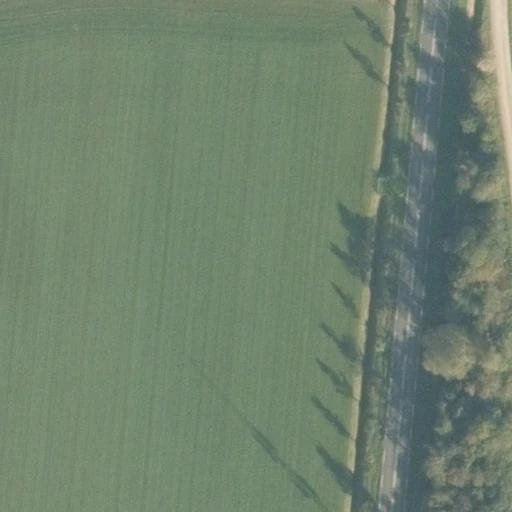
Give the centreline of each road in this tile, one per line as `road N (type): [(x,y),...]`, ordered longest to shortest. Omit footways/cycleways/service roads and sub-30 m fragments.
road 1 (primary): [(388,511),(437,0)]
road 2 (unclassified): [(511,133),(499,0)]
